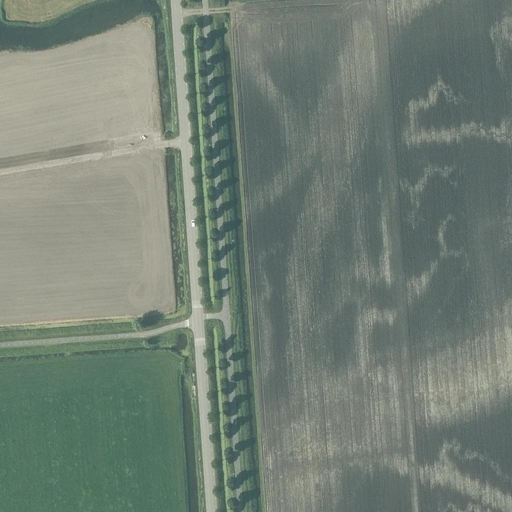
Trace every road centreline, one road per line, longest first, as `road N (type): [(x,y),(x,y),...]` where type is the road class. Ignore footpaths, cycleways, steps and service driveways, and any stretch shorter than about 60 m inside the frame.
road 1 (tertiary): [(212,511),(175,0)]
road 2 (track): [(0,172),(185,139)]
